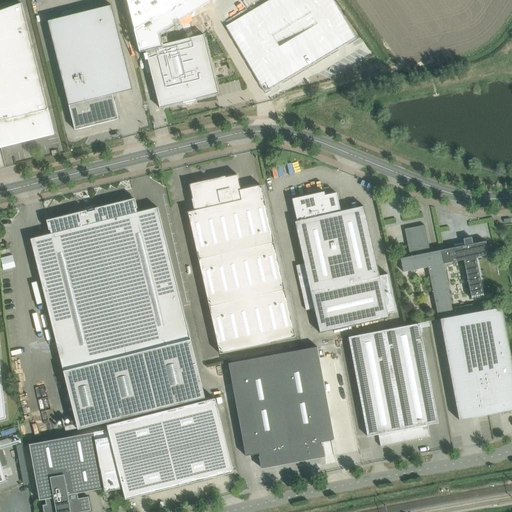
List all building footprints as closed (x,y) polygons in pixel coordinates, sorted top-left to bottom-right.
[(21,3),(0,11),(0,148),(1,148),(0,145),(10,142),(11,146),(33,140),(32,137),(41,135),(42,138),(54,135),(48,109),(47,109),(21,3)] [(48,21),(75,131),(119,120),(112,95),(132,90),(111,6),(48,21)] [(247,88),(260,80),(228,29),(215,37),(247,88)] [(219,94),(204,35),(145,50),(160,109),(219,94)] [(188,212),(220,354),(295,337),(261,186),(240,190),(236,175),(189,186),(195,210),(188,212)] [(297,198),(292,199),(294,209),(297,221),(295,222),(320,333),(389,318),(388,314),(396,312),(388,274),(379,276),(366,216),(364,206),(340,212),(336,193),(325,196),(324,192),(297,198)] [(49,234),(30,239),(63,372),(78,430),(98,424),(205,398),(190,340),(158,208),(138,212),(135,199),(95,209),(46,221),(49,234)] [(410,257),(400,259),(403,273),(428,268),(438,317),(453,314),(443,265),(440,251),(430,253),(424,225),(404,229),(410,257)] [(485,241),(473,244),(471,237),(463,239),(464,246),(440,251),(443,265),(463,260),(471,299),(484,297),(476,258),(488,255),(485,241)] [(4,270),(16,267),(13,254),(0,258),(4,270)] [(511,363),(502,308),(440,319),(459,421),(482,416),(484,416),(484,413),(511,407),(511,378),(511,373),(511,372),(511,363)] [(348,337),(365,427),(367,437),(378,435),(380,447),(430,437),(427,425),(438,423),(419,324),(348,337)] [(335,345),(321,345),(322,354),(336,353),(335,345)] [(317,347),(228,363),(245,456),(259,454),(260,456),(259,456),(261,468),(262,466),(264,466),(276,464),(275,462),(305,457),(305,459),(307,458),(322,455),(323,456),(324,456),(322,445),(321,445),(321,442),(334,440),(317,347)] [(108,430),(29,444),(39,501),(45,499),(46,504),(43,505),(43,511),(83,511),(91,511),(88,497),(78,499),(77,494),(104,489),(105,492),(121,489),(120,484),(122,484),(125,500),(233,473),(215,399),(107,426),(108,430)]
